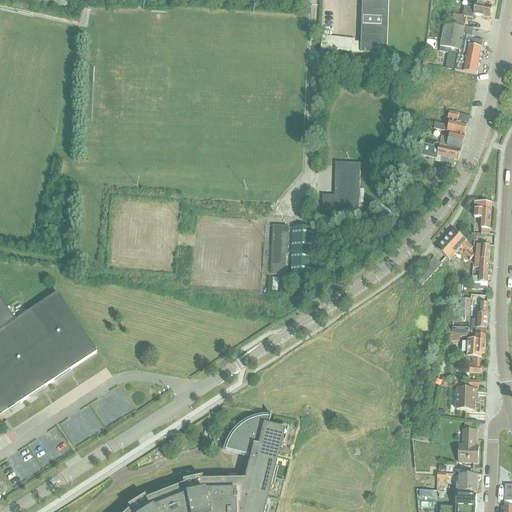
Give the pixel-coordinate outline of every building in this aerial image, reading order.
[(361,0),(360,42),(354,41),(354,39),(322,36),(320,49),(360,53),(386,56),(388,0),(361,0)] [(451,25),(464,28),(466,18),(473,19),(474,15),(490,19),(492,7),(476,4),(475,10),(465,8),(463,16),(453,14),(451,25)] [(444,24),(439,52),(446,53),(450,52),(447,69),(455,71),(477,75),(483,42),(470,39),(472,30),(473,30),(473,29),(464,28),(451,25),(444,24)] [(427,41),(426,48),(435,50),(436,42),(427,41)] [(469,117),(449,113),(448,119),(468,124),(469,117)] [(443,132),(465,137),(467,126),(450,122),(448,129),(447,128),(447,127),(435,124),(434,130),(443,132)] [(425,123),(424,129),(432,131),(433,125),(425,123)] [(465,137),(443,132),(440,144),(436,143),(435,148),(423,145),(421,157),(436,160),(437,157),(441,158),(440,164),(452,167),(454,161),(457,161),(461,151),(461,152),(465,137)] [(359,190),(360,164),(335,163),(334,196),(323,196),(322,217),(358,218),(358,203),(363,203),(363,190),(359,190)] [(475,208),(491,210),(491,203),(475,201),(475,208)] [(482,219),(481,234),(489,235),(491,211),(475,210),(474,218),(482,219)] [(289,227),(273,226),(271,275),(285,276),(286,256),(288,256),(289,227)] [(293,227),(291,275),(311,276),(313,235),(313,228),(293,227)] [(468,261),(473,256),(471,253),(472,252),(471,250),(473,248),(454,230),(437,249),(448,260),(457,251),(468,261)] [(490,245),(477,245),(475,269),(480,269),(479,282),(471,282),(470,290),(487,291),(487,283),(490,245)] [(434,257),(416,277),(421,286),(441,264),(434,257)] [(0,416),(71,369),(96,353),(56,293),(14,321),(0,299),(0,416)] [(460,323),(459,325),(464,325),(465,323),(469,323),(470,300),(462,300),(461,300),(461,305),(460,323)] [(471,320),(471,328),(476,329),(486,329),(487,314),(477,314),(477,320),(471,320)] [(462,345),(462,352),(467,353),(467,358),(474,358),(473,367),(470,367),(469,373),(481,374),(481,367),(480,367),(480,358),(480,355),(485,355),(486,335),(476,335),(476,341),(468,340),(468,341),(462,345)] [(477,397),(477,390),(457,389),(456,411),(474,411),(475,397),(477,397)] [(266,511),(267,509),(263,508),(269,488),(272,489),(277,469),(273,468),(276,458),(274,457),(275,452),(277,453),(280,442),(284,443),(288,428),(279,426),(278,430),(267,427),(270,415),(269,415),(269,418),(261,418),(254,420),(247,422),(244,425),(241,426),(235,431),(231,437),(227,443),(224,451),(250,457),(244,481),(202,482),(201,478),(181,482),(182,486),(146,500),(144,497),(126,507),(128,511),(126,511),(266,511)] [(458,463),(478,464),(479,447),(475,447),(475,431),(463,431),(463,446),(459,446),(458,463)] [(457,485),(457,493),(476,493),(477,477),(462,477),(461,485),(457,485)] [(440,507),(439,511),(475,511),(476,510),(476,497),(456,496),(456,508),(440,507)]
